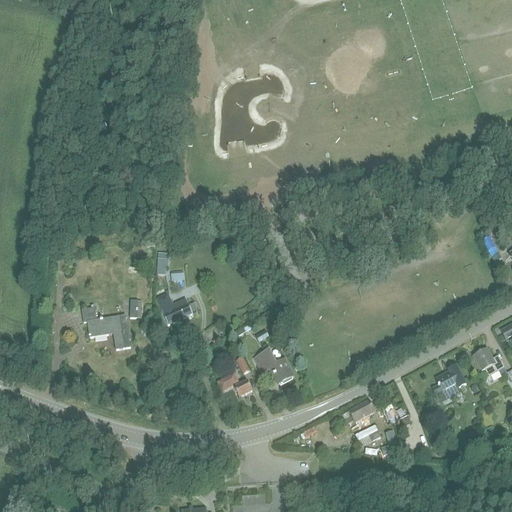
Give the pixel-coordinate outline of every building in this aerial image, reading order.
[(483,245),(494,265),(501,261),(490,241),(489,238),(481,242),(483,245)] [(168,262),(159,261),(158,277),(165,277),(166,269),(168,269),(168,262)] [(169,296),(158,301),(169,328),(194,318),(187,301),(173,306),(169,296)] [(131,350),(126,318),(103,322),(103,321),(100,321),(100,322),(97,323),(94,307),(91,308),(91,311),(82,312),(84,325),(87,325),(89,337),(89,339),(90,339),(90,340),(108,337),(108,335),(113,334),(116,352),(131,350)] [(511,327),(501,333),(506,342),(507,344),(511,340),(511,327)] [(504,370),(503,367),(498,359),(493,361),(487,351),(473,359),(482,374),(487,372),(490,378),(504,370)] [(270,371),(278,387),(293,379),(285,363),(277,367),(270,353),(256,361),(263,375),(270,371)] [(243,360),(236,363),(244,377),(250,373),(243,360)] [(438,388),(433,391),(436,397),(438,396),(442,403),(459,394),(458,392),(459,391),(466,387),(456,369),(456,368),(449,372),(450,374),(444,377),(436,381),(439,387),(438,388)] [(222,394),(233,388),(239,400),(253,393),(247,383),(240,387),(234,376),(218,384),(222,394)] [(203,392),(209,390),(206,378),(199,380),(203,392)] [(343,417),(347,425),(354,422),(355,424),(375,414),(369,403),(349,413),(349,414),(343,417)] [(390,422),(392,425),(398,422),(394,412),(389,414),(392,421),(390,422)] [(375,427),(355,437),(361,449),(381,439),(375,427)] [(393,433),(386,435),(390,447),(381,450),(384,458),(400,453),(393,433)]
